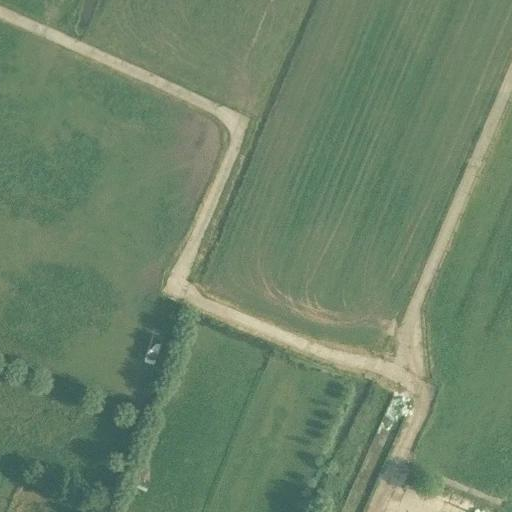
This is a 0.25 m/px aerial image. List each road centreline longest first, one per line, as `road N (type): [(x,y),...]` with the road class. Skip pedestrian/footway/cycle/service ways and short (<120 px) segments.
road 1 (track): [(411,362),(352,348),(177,281),(241,143),(233,101),(5,0)]
road 2 (track): [(375,511),(429,388),(411,362),(417,307),(511,83)]
